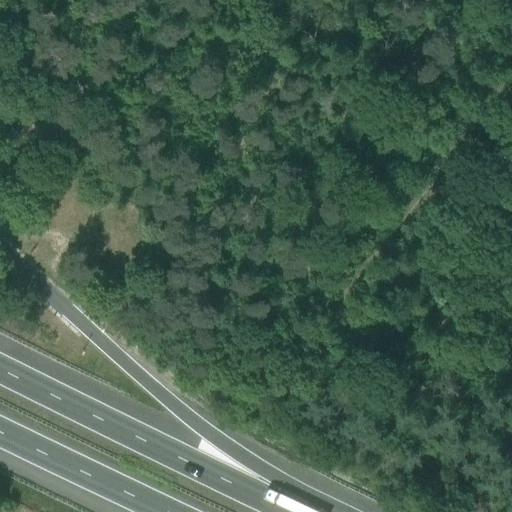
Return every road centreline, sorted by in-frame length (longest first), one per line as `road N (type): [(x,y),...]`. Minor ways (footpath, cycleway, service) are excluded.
road 1 (motorway): [(296,511),(0,255)]
road 2 (motorway): [(290,511),(0,369)]
road 3 (motorway): [(0,432),(165,511)]
